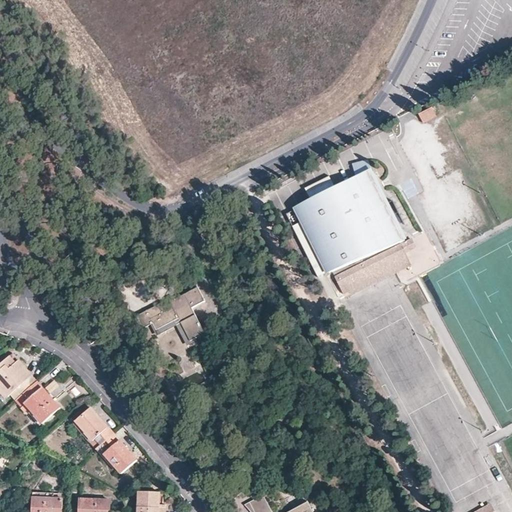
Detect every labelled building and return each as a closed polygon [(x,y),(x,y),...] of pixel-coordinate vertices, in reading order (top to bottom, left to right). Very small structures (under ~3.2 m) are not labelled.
[(340,0),(339,4),(355,8),(357,0),(340,0)] [(331,16),(281,1),(275,21),(370,51),(377,30),(345,20),(345,13),(333,9),(331,16)] [(323,83),(279,104),(287,121),(332,100),(339,77),(326,73),(323,83)] [(417,116),(422,125),(437,118),(433,109),(417,116)] [(406,252),(401,244),(411,239),(378,174),(378,170),(368,159),(352,164),(356,176),(335,187),(329,176),(305,188),(311,199),(297,206),(298,208),(286,214),(319,277),(330,272),(330,273),(333,271),(344,294),(351,291),(398,267),(400,271),(412,264),(406,252)] [(415,247),(411,239),(401,244),(406,252),(415,247)] [(353,294),(400,271),(398,267),(351,291),(353,294)] [(145,329),(153,325),(155,323),(158,330),(180,319),(192,341),(198,337),(207,333),(193,307),(206,301),(199,287),(166,304),(165,302),(138,316),(145,329)] [(155,323),(153,325),(158,336),(178,326),(188,346),(200,340),(198,337),(192,341),(180,319),(158,330),(155,323)] [(16,399),(37,381),(18,359),(15,361),(10,356),(4,362),(7,365),(0,370),(0,387),(8,397),(11,394),(16,399)] [(60,407),(37,381),(16,399),(22,407),(26,403),(31,410),(42,423),(60,407)] [(54,381),(46,388),(53,396),(61,389),(54,381)] [(27,413),(31,410),(26,403),(22,407),(27,413)] [(98,447),(113,434),(90,408),(75,421),(98,447)] [(137,459),(113,434),(98,447),(121,473),(137,459)] [(159,511),(160,504),(160,493),(139,493),(138,511),(159,511)] [(270,511),(264,497),(244,506),(248,510),(249,511),(270,511)] [(61,499),(33,498),(32,511),(62,511),(63,499),(61,499)] [(109,511),(110,501),(80,500),(79,511),(109,511)]
